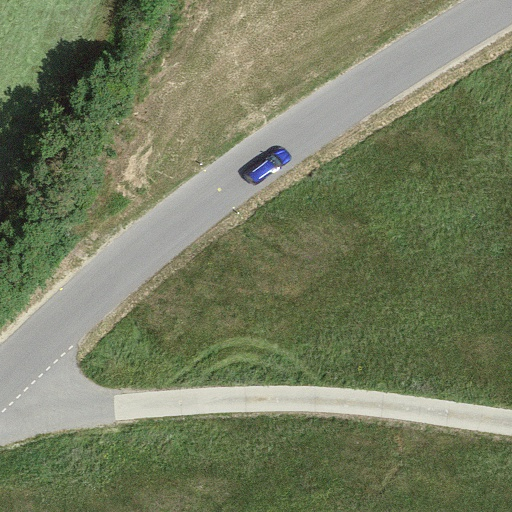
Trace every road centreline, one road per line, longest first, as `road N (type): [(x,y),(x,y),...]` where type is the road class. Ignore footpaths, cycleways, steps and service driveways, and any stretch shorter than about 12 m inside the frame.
road 1 (tertiary): [(0,375),(225,182),(511,0)]
road 2 (track): [(0,403),(36,389),(265,381),(511,410)]
